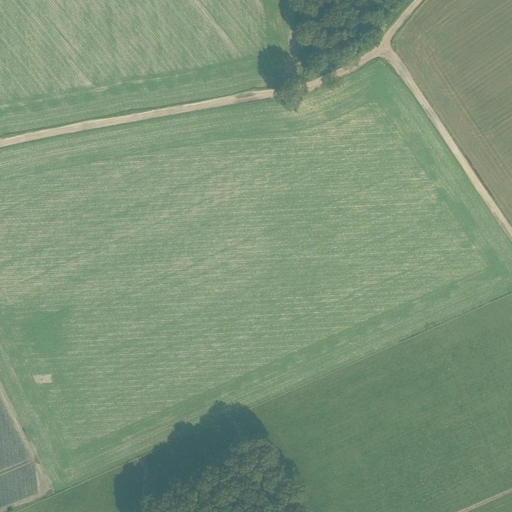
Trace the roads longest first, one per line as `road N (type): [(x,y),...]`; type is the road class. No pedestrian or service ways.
road 1 (track): [(0,144),(287,90),(379,49)]
road 2 (track): [(379,49),(511,235)]
